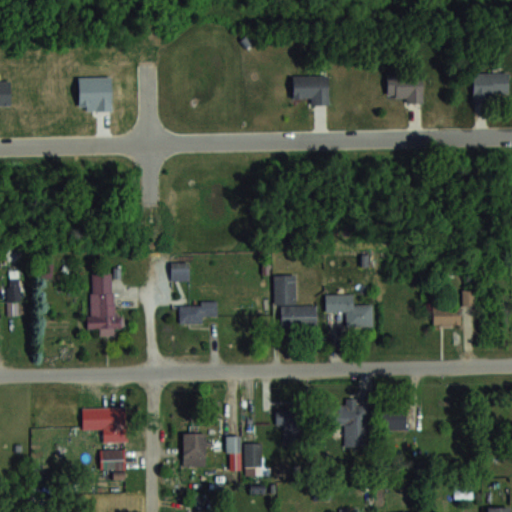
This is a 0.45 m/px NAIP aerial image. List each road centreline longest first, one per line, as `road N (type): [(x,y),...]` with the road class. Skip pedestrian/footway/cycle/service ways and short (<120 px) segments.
road 1 (residential): [(0,146),(511,135)]
road 2 (residential): [(511,363),(0,373)]
road 3 (residential): [(152,370),(147,511)]
